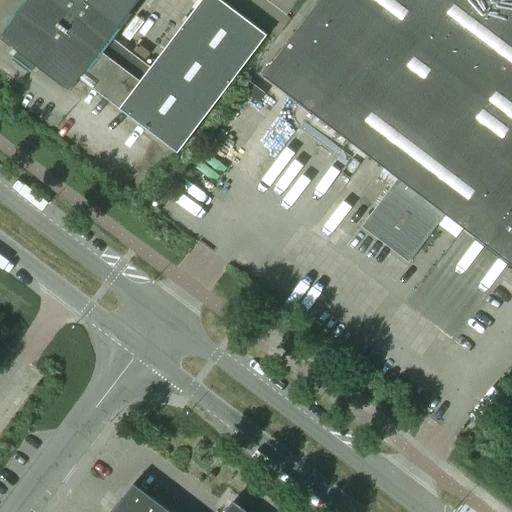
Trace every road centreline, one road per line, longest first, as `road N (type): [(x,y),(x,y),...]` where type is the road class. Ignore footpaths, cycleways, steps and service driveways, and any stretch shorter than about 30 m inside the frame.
road 1 (tertiary): [(422,511),(167,314)]
road 2 (tertiary): [(141,349),(356,511)]
road 3 (tertiary): [(167,314),(0,184)]
road 4 (unclassified): [(16,511),(141,349)]
road 5 (tertiary): [(0,244),(141,349)]
